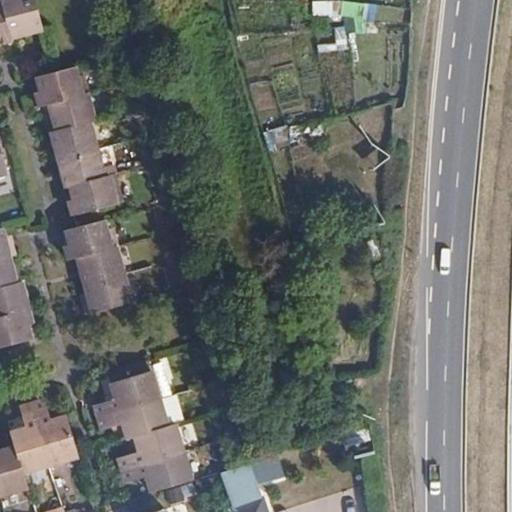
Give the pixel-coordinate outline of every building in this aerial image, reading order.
[(11,38),(41,31),(33,0),(2,0),(3,2),(11,38)] [(33,0),(41,31),(45,30),(36,0),(33,0)] [(314,1),(314,16),(378,17),(378,1),(314,1)] [(11,38),(3,2),(0,3),(0,44),(12,41),(11,38)] [(321,44),(321,51),(351,49),(349,26),(336,26),(337,43),(321,44)] [(37,108),(43,106),(87,94),(82,77),(79,78),(76,67),(34,77),(38,93),(34,95),(37,108)] [(87,94),(43,106),(47,121),(52,120),(55,132),(87,122),(94,120),(87,94)] [(87,122),(55,132),(49,133),(56,159),(94,149),(87,122)] [(94,149),(56,159),(64,187),(70,186),(101,178),(94,149)] [(101,178),(70,186),(74,201),(68,203),(72,216),(120,203),(116,187),(112,188),(108,176),(101,178)] [(67,261),(76,259),(115,248),(111,230),(104,232),(101,221),(64,231),(68,247),(64,249),(67,261)] [(0,229),(0,261),(11,259),(15,257),(10,241),(6,242),(2,229),(0,229)] [(115,248),(76,259),(83,284),(123,274),(115,248)] [(11,259),(0,261),(0,288),(18,284),(11,259)] [(123,274),(83,284),(87,298),(83,300),(87,315),(130,303),(123,274)] [(18,284),(0,288),(0,317),(29,310),(21,283),(18,284)] [(29,310),(0,317),(0,347),(32,339),(29,326),(34,325),(29,310)] [(122,407),(164,396),(156,367),(114,380),(118,395),(122,407)] [(45,395),(35,398),(54,466),(83,457),(69,413),(51,417),(45,395)] [(99,400),(103,413),(122,407),(118,395),(99,400)] [(141,434),(173,425),(164,396),(122,407),(103,413),(106,426),(128,420),(133,436),(141,434)] [(54,466),(35,398),(22,402),(29,424),(14,429),(18,446),(27,474),(54,466)] [(128,468),(190,449),(182,423),(173,425),(141,434),(145,449),(125,455),(128,468)] [(27,474),(18,446),(4,449),(0,436),(0,479),(6,497),(31,489),(27,474)] [(158,491),(199,479),(190,449),(128,468),(132,481),(153,475),(158,491)] [(268,511),(264,498),(230,509),(230,511),(268,511)]
